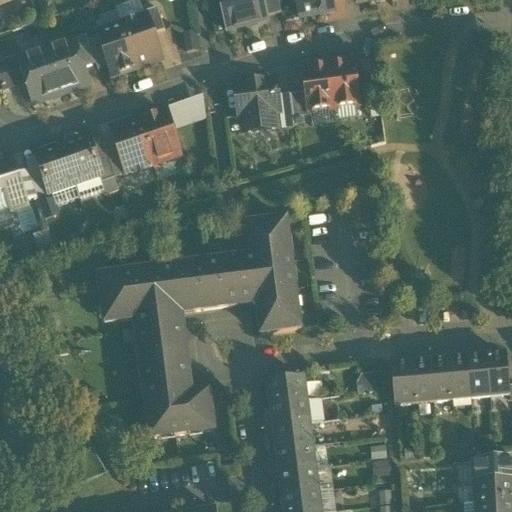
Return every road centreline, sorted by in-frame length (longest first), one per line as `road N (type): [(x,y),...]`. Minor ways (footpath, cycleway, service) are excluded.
road 1 (residential): [(0,130),(39,135),(294,47),(403,28),(511,23)]
road 2 (residential): [(256,486),(240,368),(511,338)]
road 3 (residential): [(256,486),(123,511)]
